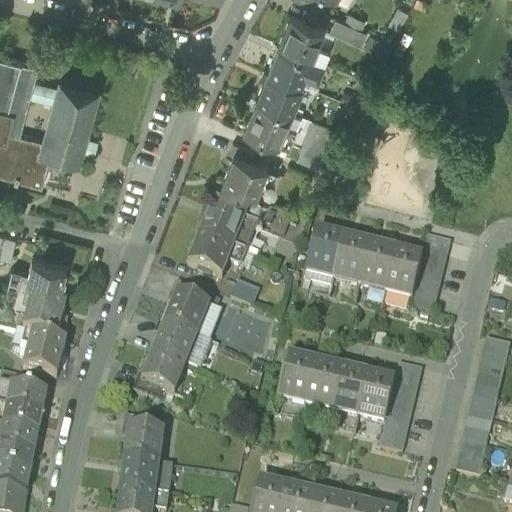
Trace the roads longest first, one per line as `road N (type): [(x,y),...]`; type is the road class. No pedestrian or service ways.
road 1 (residential): [(216,58),(133,251),(60,511)]
road 2 (residential): [(511,237),(495,232),(426,511)]
road 3 (residential): [(0,0),(216,58)]
road 4 (unknown): [(293,460),(430,496)]
